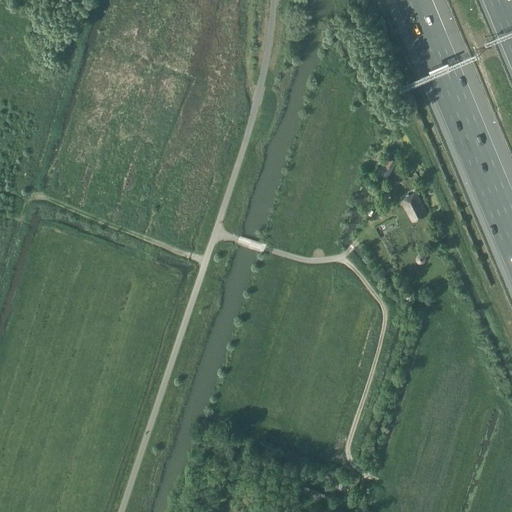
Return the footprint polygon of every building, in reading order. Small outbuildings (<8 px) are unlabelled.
[(379,172),(388,177),(398,160),(389,155),(379,172)] [(418,194),(420,193),(418,191),(401,200),(413,221),(428,213),(418,194)] [(420,264),(422,264),(424,264),(425,263),(426,261),(427,260),(427,258),(426,256),(425,255),(424,254),(422,253),(421,253),(419,254),(417,255),(416,256),(416,258),(416,259),(416,261),(417,262),(419,264),(420,264)] [(404,297),(413,303),(417,299),(408,292),(404,297)] [(345,489),(347,482),(336,479),(334,486),(345,489)] [(300,492),(319,498),(321,492),(302,485),(300,492)]
